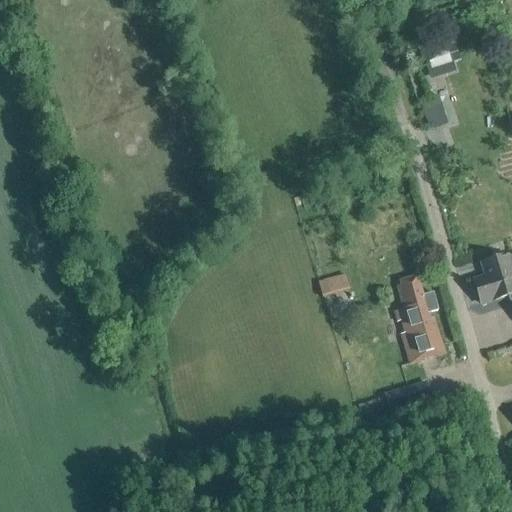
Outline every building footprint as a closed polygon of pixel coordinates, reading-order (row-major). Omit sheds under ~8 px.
[(426,51),(418,54),(424,73),(436,69),(451,64),(446,49),(441,34),(434,36),(436,44),(425,47),(426,51)] [(429,132),(448,126),(438,97),(420,103),(429,132)] [(511,259),(509,261),(508,258),(481,266),(485,278),(474,282),(481,306),(492,302),(493,302),(511,296),(511,259)] [(319,296),(348,289),(344,274),(315,281),(319,296)] [(436,358),(444,356),(431,314),(438,312),(433,295),(423,297),(417,278),(402,282),(403,287),(397,289),(404,312),(395,315),(410,366),(421,363),(421,360),(436,356),(436,358)] [(425,385),(388,396),(393,412),(430,402),(425,385)] [(356,410),(360,423),(385,416),(381,402),(356,410)]
